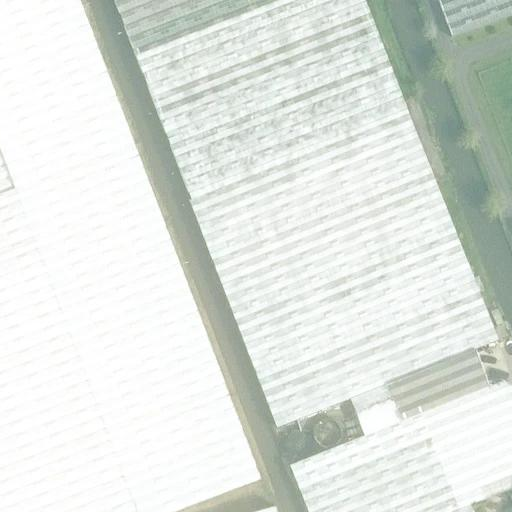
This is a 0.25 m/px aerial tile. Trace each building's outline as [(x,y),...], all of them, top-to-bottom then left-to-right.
[(177,511),(256,481),(176,273),(178,273),(127,136),(76,0),(0,0),(0,511),(177,511)] [(275,432),(349,402),(474,353),(497,344),(450,223),(383,52),(364,0),(113,0),(185,184),(186,196),(275,432)] [(511,0),(436,0),(451,38),(511,15),(511,0)] [(349,402),(364,440),(488,389),(474,353),(349,402)] [(472,511),(470,507),(511,490),(511,390),(503,383),(488,389),(364,440),(290,470),(306,511),(472,511)]
